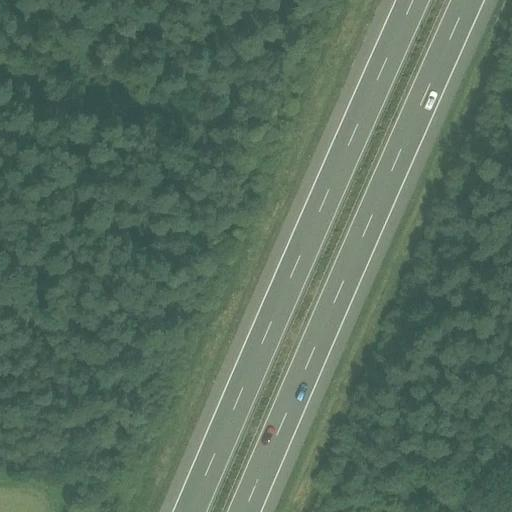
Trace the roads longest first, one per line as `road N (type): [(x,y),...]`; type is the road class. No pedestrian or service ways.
road 1 (motorway): [(249,511),(471,0)]
road 2 (motorway): [(411,0),(190,511)]
